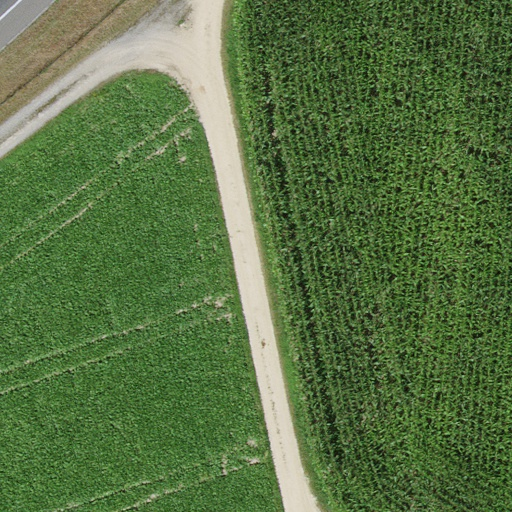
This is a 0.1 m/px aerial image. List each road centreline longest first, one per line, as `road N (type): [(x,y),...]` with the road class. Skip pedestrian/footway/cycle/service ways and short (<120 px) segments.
road 1 (track): [(282,511),(172,8)]
road 2 (track): [(172,8),(0,127)]
